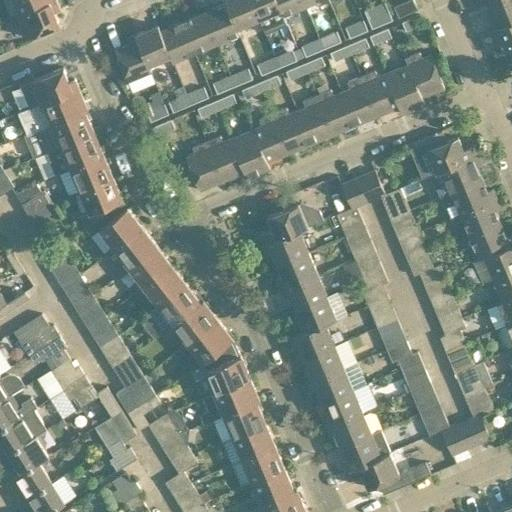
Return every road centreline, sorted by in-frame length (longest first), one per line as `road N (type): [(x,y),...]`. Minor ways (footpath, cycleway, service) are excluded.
road 1 (residential): [(173,221),(483,92)]
road 2 (residential): [(331,511),(250,321),(173,221)]
road 3 (residential): [(173,221),(127,149),(80,33)]
road 4 (residential): [(391,511),(511,460)]
